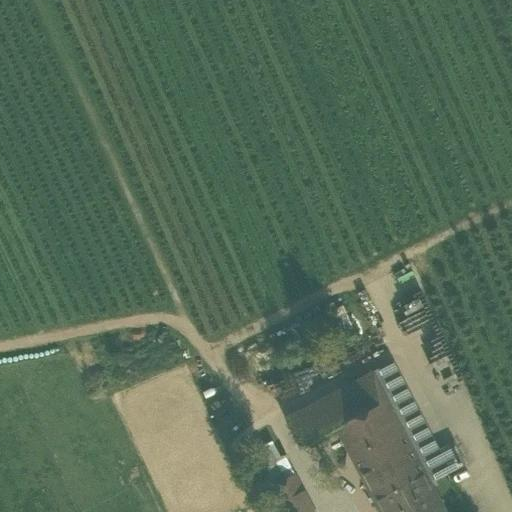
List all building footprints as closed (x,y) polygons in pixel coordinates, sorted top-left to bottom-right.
[(386,401),(413,453),(435,442),(393,362),(371,373),(386,401)] [(300,448),(337,429),(336,428),(386,401),(371,373),(285,419),(300,448)] [(413,453),(386,401),(336,428),(337,429),(375,501),(424,475),(413,453)] [(252,452),(260,468),(279,458),(271,442),(252,452)] [(441,455),(435,442),(413,453),(424,475),(428,483),(464,465),(455,447),(441,455)] [(260,468),(283,511),(312,511),(283,455),(279,458),(260,468)] [(375,501),(380,511),(435,511),(442,509),(428,483),(424,475),(375,501)]
